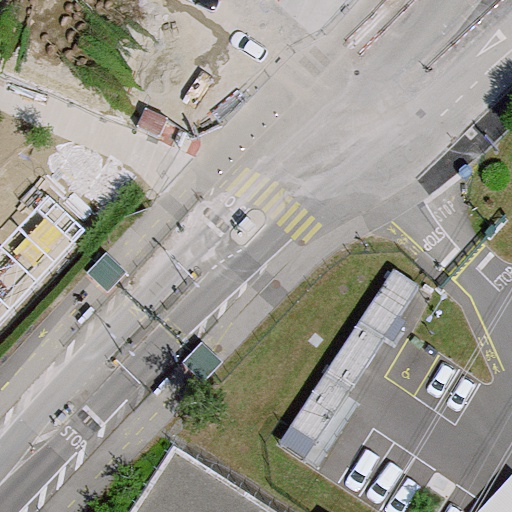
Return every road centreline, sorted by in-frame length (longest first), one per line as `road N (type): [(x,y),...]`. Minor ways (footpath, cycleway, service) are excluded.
road 1 (unclassified): [(0,497),(73,439),(296,218),(511,45)]
road 2 (unclassified): [(438,0),(341,107),(179,261),(44,408),(0,471)]
